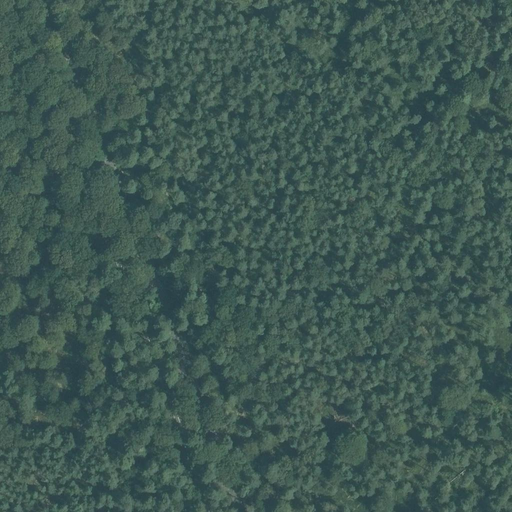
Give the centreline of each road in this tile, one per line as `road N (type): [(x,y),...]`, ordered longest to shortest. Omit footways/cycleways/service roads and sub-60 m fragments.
road 1 (tertiary): [(236,511),(46,0)]
road 2 (track): [(511,348),(453,417),(410,511)]
